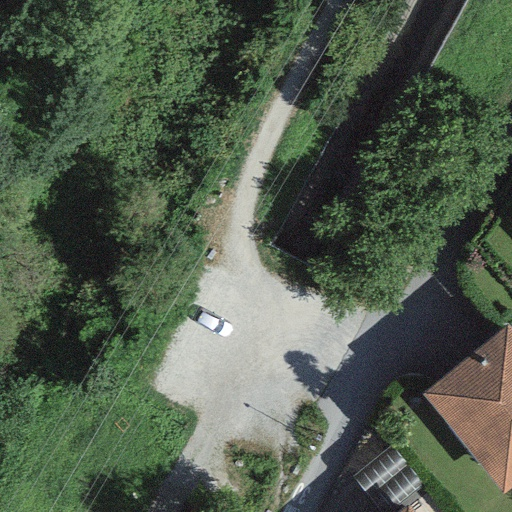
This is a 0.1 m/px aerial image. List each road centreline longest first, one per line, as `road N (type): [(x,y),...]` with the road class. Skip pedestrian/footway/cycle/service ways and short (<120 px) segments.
road 1 (track): [(335,0),(247,198),(237,262),(256,310),(369,377)]
road 2 (unclassified): [(511,146),(369,377)]
road 3 (residential): [(369,377),(295,511)]
